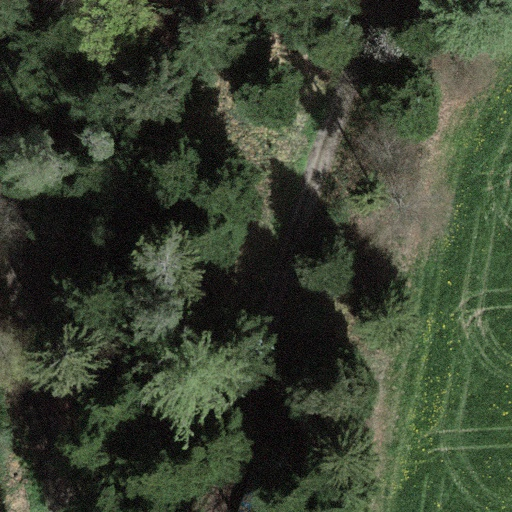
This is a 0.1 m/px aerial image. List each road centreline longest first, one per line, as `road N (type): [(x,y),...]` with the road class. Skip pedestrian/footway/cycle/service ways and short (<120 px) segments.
road 1 (track): [(216,511),(275,290),(380,0)]
road 2 (track): [(0,138),(60,511)]
